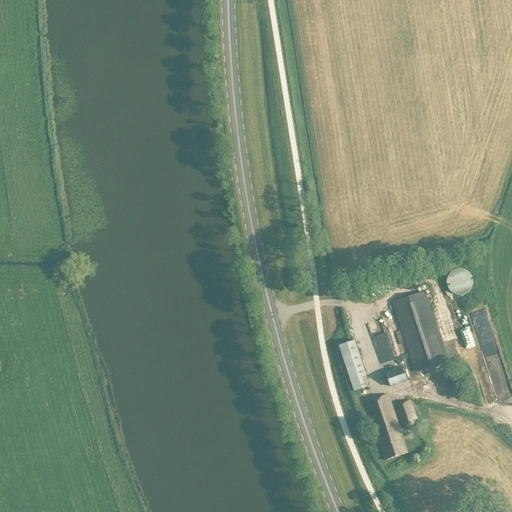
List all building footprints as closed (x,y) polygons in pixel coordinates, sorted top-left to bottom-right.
[(446,283),(448,287),(451,290),(456,292),(460,292),(465,291),(468,288),(471,283),(471,277),(469,271),(464,268),(459,266),(454,267),(450,270),(447,274),(445,278),(446,283)] [(423,291),(392,301),(415,371),(446,360),(423,291)] [(486,309),(475,312),(490,377),(501,374),(486,309)] [(354,339),(338,344),(349,379),(361,376),(365,374),(354,339)] [(384,369),(397,366),(396,358),(383,361),(384,369)] [(401,365),(384,371),(389,385),(406,379),(401,365)] [(349,379),(353,389),(364,385),(361,376),(349,379)] [(496,394),(500,409),(511,406),(511,398),(511,391),(496,394)] [(364,401),(383,459),(406,451),(386,393),(364,401)] [(409,400),(394,405),(400,426),(416,421),(409,400)]
